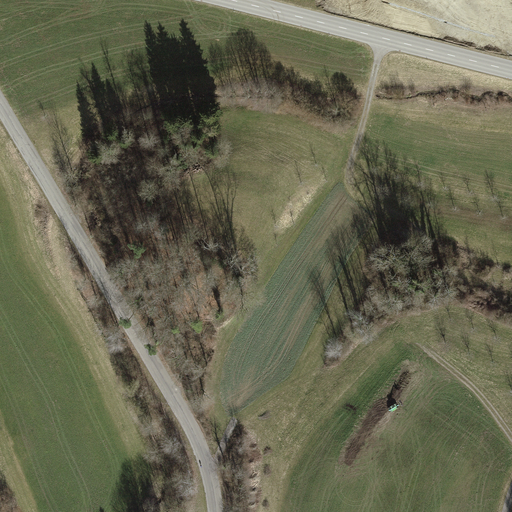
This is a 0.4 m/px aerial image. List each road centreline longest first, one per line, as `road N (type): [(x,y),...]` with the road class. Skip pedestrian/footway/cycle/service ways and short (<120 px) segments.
road 1 (tertiary): [(0,103),(185,417),(208,467),(214,511)]
road 2 (tertiary): [(511,70),(231,0)]
road 3 (track): [(383,38),(349,183)]
road 4 (track): [(414,342),(479,395),(511,443)]
